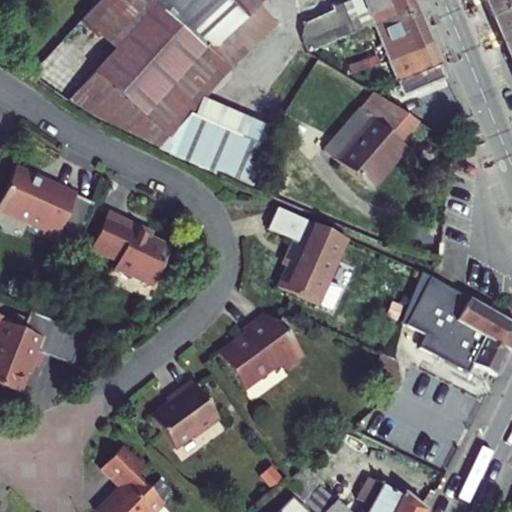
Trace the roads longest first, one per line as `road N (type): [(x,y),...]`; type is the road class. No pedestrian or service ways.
road 1 (residential): [(0,88),(60,128),(192,194),(214,217),(226,252),(221,285),(198,316),(16,469)]
road 2 (secondary): [(511,167),(442,0)]
